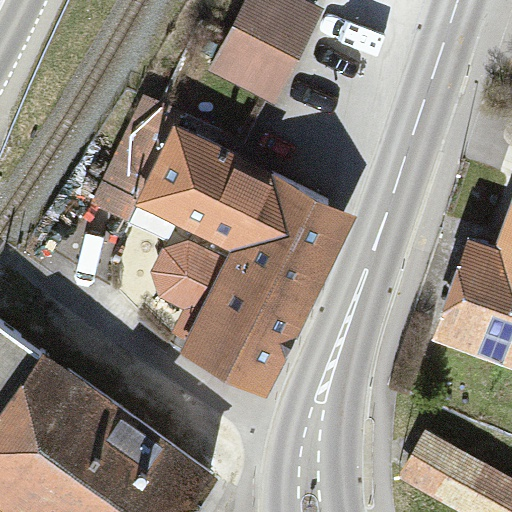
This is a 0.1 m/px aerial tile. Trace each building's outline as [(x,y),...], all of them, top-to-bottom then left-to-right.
[(239,0),(214,64),(279,91),(313,6),(298,0),(239,0)] [(185,328),(265,365),(343,198),(178,122),(147,191),(231,230),(185,328)] [(511,195),(502,229),(463,217),(432,318),(511,342),(511,195)] [(23,339),(0,371),(0,481),(29,502),(21,511),(168,511),(202,464),(23,339)] [(511,511),(511,473),(424,425),(398,472),(471,511),(511,511)]
